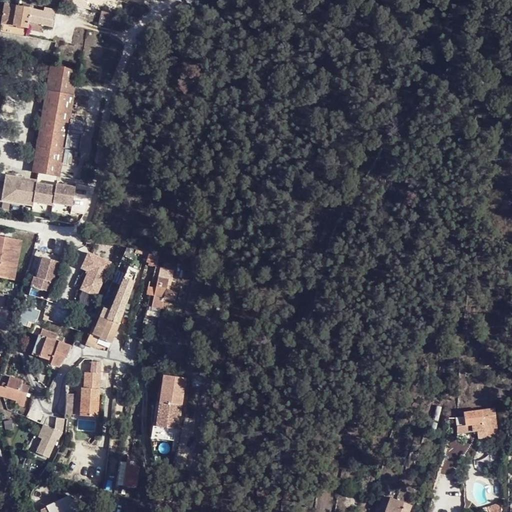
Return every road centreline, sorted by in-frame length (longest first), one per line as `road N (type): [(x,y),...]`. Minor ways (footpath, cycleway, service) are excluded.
road 1 (residential): [(0,220),(78,229),(111,88),(140,25),(169,0)]
road 2 (residential): [(0,320),(18,340),(42,406),(52,405),(61,378),(82,355),(131,362)]
